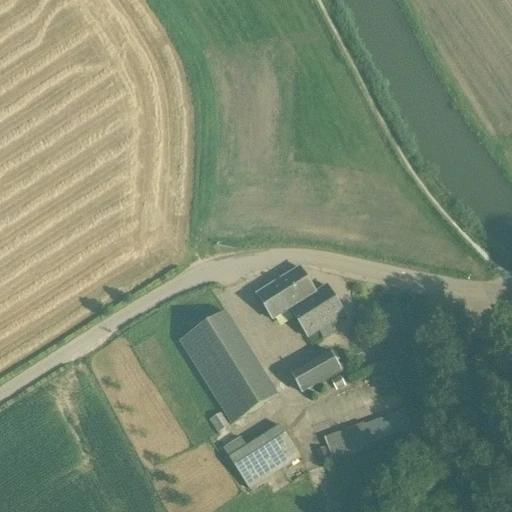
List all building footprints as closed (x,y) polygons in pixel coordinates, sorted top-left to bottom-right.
[(290,312),(308,339),(345,316),(327,288),(316,295),(299,269),(256,296),(273,322),(290,312)] [(180,343),(232,427),(278,398),(226,314),(180,343)] [(290,373),(301,394),(341,372),(330,351),(290,373)] [(412,428),(405,410),(325,442),(332,459),(412,428)] [(219,416),(209,422),(217,434),(227,428),(219,416)] [(300,457),(283,431),(232,463),(249,490),(300,457)] [(317,452),(321,464),(330,461),(326,449),(317,452)]
